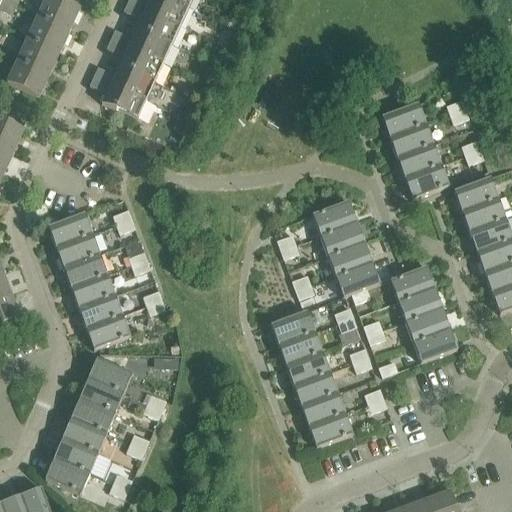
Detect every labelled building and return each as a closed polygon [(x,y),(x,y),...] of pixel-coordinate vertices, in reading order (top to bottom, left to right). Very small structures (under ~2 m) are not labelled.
[(18,0),(2,0),(1,3),(16,10),(20,1),(18,0)] [(53,0),(46,0),(38,20),(70,35),(80,13),(53,0)] [(131,0),(128,6),(181,30),(189,12),(162,0),(151,0),(150,5),(138,0),(131,0)] [(162,0),(189,12),(195,0),(162,0)] [(1,3),(0,5),(0,14),(12,19),(16,10),(1,3)] [(141,24),(137,33),(172,49),(181,30),(128,6),(124,16),(141,24)] [(60,57),(70,35),(38,20),(27,42),(60,57)] [(111,43),(164,67),(172,49),(137,33),(133,42),(115,34),(111,43)] [(60,57),(27,42),(17,64),(50,78),(60,57)] [(155,86),(164,67),(111,43),(107,53),(124,61),(120,69),(155,86)] [(39,101),(50,78),(17,64),(6,86),(39,101)] [(98,71),(94,80),(147,105),(155,86),(120,69),(115,79),(98,71)] [(137,124),(147,105),(94,80),(89,90),(107,98),(102,108),(137,124)] [(462,105),(446,111),(450,121),(465,115),(462,105)] [(381,121),(389,143),(426,130),(418,108),(381,121)] [(465,115),(450,121),(453,130),(469,124),(465,115)] [(0,122),(0,149),(14,157),(24,134),(0,122)] [(389,143),(397,163),(433,149),(426,130),(389,143)] [(476,146),(461,151),(464,161),(480,155),(476,146)] [(0,176),(4,178),(14,157),(0,149),(0,176)] [(397,163),(404,184),(441,170),(433,149),(397,163)] [(480,155),(464,161),(468,170),(483,164),(480,155)] [(449,191),(441,170),(404,184),(412,205),(449,191)] [(454,196),(462,217),(499,203),(491,182),(454,196)] [(499,203),(462,217),(470,238),(506,224),(499,203)] [(356,227),(348,206),(312,219),(320,241),(356,227)] [(129,215),(113,221),(117,230),(132,224),(129,215)] [(48,231),(56,252),(93,238),(85,217),(48,231)] [(132,224),(117,230),(120,240),(136,234),(132,224)] [(511,244),(511,238),(506,224),(470,238),(477,258),(511,244)] [(364,248),(356,227),(320,241),(327,261),(364,248)] [(64,273),(101,259),(93,238),(56,252),(64,273)] [(292,240),(276,246),(280,255),(295,249),(292,240)] [(511,244),(477,258),(485,278),(511,267),(511,244)] [(335,282),(371,268),(364,248),(327,261),(335,282)] [(295,249),(280,255),(283,265),(299,259),(295,249)] [(144,256),(128,262),(132,271),(147,265),(144,256)] [(108,279),(101,259),(64,273),(71,293),(108,279)] [(147,265),(132,271),(135,280),(151,274),(147,265)] [(511,267),(485,278),(492,298),(511,290),(511,267)] [(379,289),(371,268),(335,282),(342,303),(351,299),(367,294),(379,289)] [(390,285),(398,307),(434,293),(426,272),(390,285)] [(0,303),(12,299),(4,276),(0,277),(0,303)] [(79,313),(116,300),(108,279),(71,293),(79,313)] [(307,280),(291,286),(295,296),(311,290),(307,280)] [(311,290),(295,296),(298,305),(314,299),(311,290)] [(511,314),(511,290),(492,298),(500,319),(511,314)] [(442,313),(434,293),(398,307),(405,327),(442,313)] [(370,304),(367,294),(351,299),(355,309),(370,304)] [(159,296),(143,302),(147,311),(162,306),(159,296)] [(0,330),(21,322),(12,299),(0,303),(0,330)] [(123,320),(116,300),(79,313),(86,333),(123,320)] [(162,306),(147,311),(150,321),(166,315),(162,306)] [(405,327),(413,347),(449,334),(442,313),(405,327)] [(350,314),(334,320),(338,329),(353,323),(350,314)] [(270,330),(278,350),(315,337),(307,316),(270,330)] [(131,341),(123,320),(86,333),(94,355),(131,341)] [(353,323),(338,329),(341,338),(357,332),(353,323)] [(378,326),(363,332),(367,341),(382,335),(378,326)] [(457,355),(449,334),(413,347),(420,368),(457,355)] [(382,335),(367,341),(370,350),(385,344),(382,335)] [(322,357),(315,337),(278,350),(286,371),(322,357)] [(365,354),(349,360),(353,369),(368,363),(365,354)] [(330,377),(322,357),(286,371),(293,391),(330,377)] [(96,363),(88,383),(123,399),(132,378),(96,363)] [(368,363),(353,369),(356,378),(372,372),(368,363)] [(394,367),(379,373),(382,383),(397,377),(394,367)] [(337,397),(330,377),(293,391),(301,411),(337,397)] [(79,403),(114,419),(123,399),(88,383),(79,403)] [(380,394),(364,400),(368,409),(383,404),(380,394)] [(345,417),(337,397),(301,411),(308,431),(345,417)] [(151,400),(147,409),(163,415),(166,406),(151,400)] [(106,438),(114,419),(79,403),(71,423),(106,438)] [(383,404),(368,409),(371,419),(387,413),(383,404)] [(147,409),(143,418),(159,425),(163,415),(147,409)] [(353,439),(345,417),(308,431),(316,453),(353,439)] [(62,443),(98,458),(106,438),(71,423),(62,443)] [(134,440),(130,449),(145,455),(149,446),(134,440)] [(62,443),(54,463),(89,478),(98,458),(62,443)] [(130,449),(127,458),(141,464),(145,455),(130,449)] [(89,478),(54,463),(45,484),(80,499),(89,478)] [(117,479),(113,488),(128,495),(132,486),(117,479)] [(113,488),(109,497),(125,504),(128,495),(113,488)] [(20,499),(25,511),(49,511),(42,492),(20,499)] [(455,511),(449,495),(426,503),(428,511),(455,511)] [(0,507),(2,511),(25,511),(20,499),(0,507)] [(428,511),(426,503),(403,511),(402,511),(428,511)]
